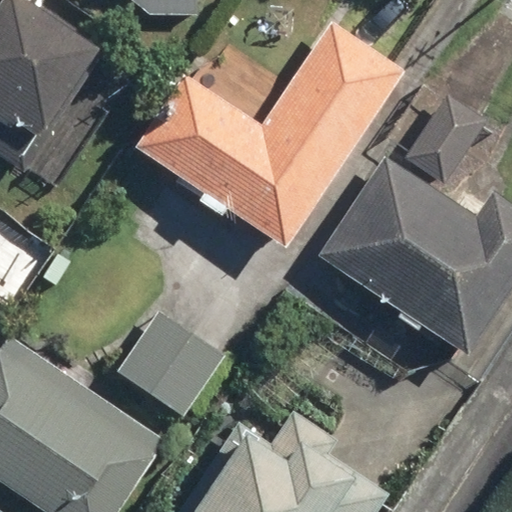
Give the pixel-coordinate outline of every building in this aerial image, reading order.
[(1,0),(0,2),(0,129),(26,148),(92,53),(15,0),(1,0)] [(132,0),(148,14),(199,14),(199,0),(132,0)] [(331,22),(260,125),(183,73),(133,145),(283,247),(404,71),(331,22)] [(487,118),(450,92),(406,155),(443,181),(487,118)] [(477,215),(388,154),(318,255),(466,355),(511,288),(511,199),(495,188),(477,215)] [(227,351),(162,307),(117,372),(182,417),(227,351)] [(116,511),(167,437),(8,330),(0,342),(0,481),(45,511),(116,511)] [(340,435),(299,409),(277,442),(240,418),(177,511),(378,511),(394,488),(332,447),(340,435)]
